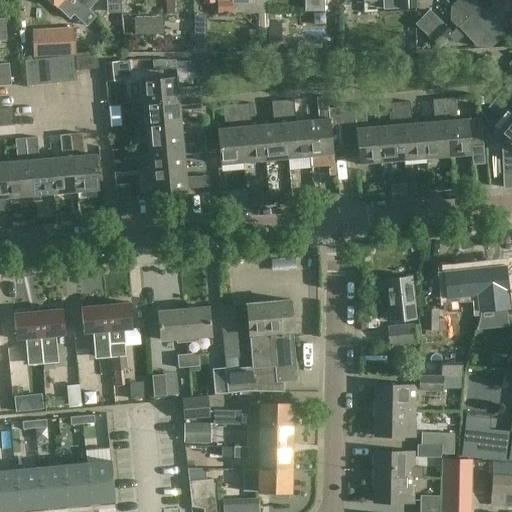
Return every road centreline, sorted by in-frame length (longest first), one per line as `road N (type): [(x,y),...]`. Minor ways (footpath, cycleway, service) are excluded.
road 1 (tertiary): [(0,252),(338,222)]
road 2 (residential): [(326,511),(338,222)]
road 3 (tertiary): [(338,222),(511,205)]
